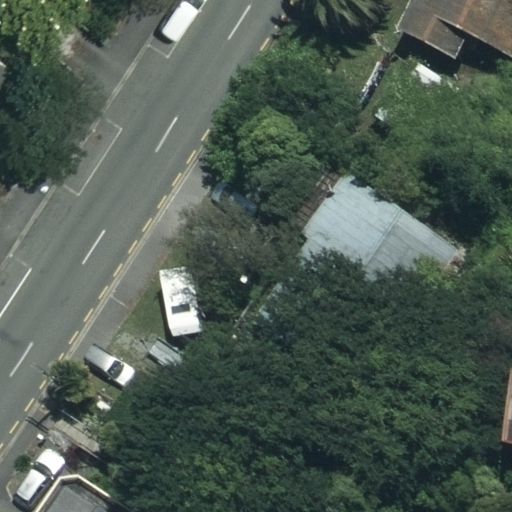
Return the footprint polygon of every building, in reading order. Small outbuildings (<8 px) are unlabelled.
[(511,0),(435,0),(416,34),(501,81),(511,61),(511,0)] [(0,43),(0,75),(14,52),(0,43)] [(456,88),(405,62),(373,125),(425,151),(456,88)] [(389,192),(287,352),(365,400),(466,241),(389,192)] [(121,511),(82,488),(67,511),(121,511)]
